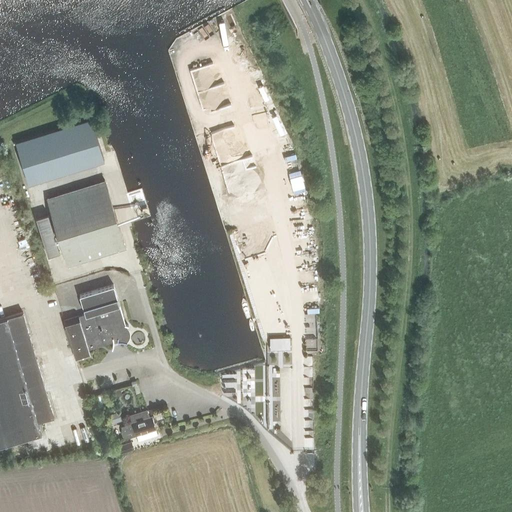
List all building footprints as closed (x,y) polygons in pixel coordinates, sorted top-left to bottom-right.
[(33,181),(110,162),(99,118),(22,137),(33,181)] [(104,180),(47,198),(68,265),(125,247),(104,180)] [(274,278),(275,260),(279,261),(279,255),(271,255),(270,278),(274,278)] [(127,342),(126,342),(128,341),(129,339),(129,338),(130,336),(130,334),(130,332),(129,330),(128,329),(127,327),(127,326),(128,326),(128,325),(125,325),(113,285),(79,295),(85,314),(64,321),(76,359),(90,354),(88,348),(113,341),(112,345),(111,348),(112,349),(113,346),(114,342),(117,342),(122,342),(126,343),(127,342)] [(0,445),(41,433),(38,422),(53,417),(22,312),(0,318),(0,445)] [(269,350),(290,349),(290,337),(269,337),(269,350)] [(291,362),(290,350),(278,351),(280,363),(291,362)] [(103,407),(116,403),(112,391),(87,399),(91,410),(103,407)] [(132,423),(120,426),(124,439),(136,435),(148,432),(148,431),(155,428),(152,417),(132,423)] [(133,449),(131,442),(116,447),(118,454),(133,449)]
